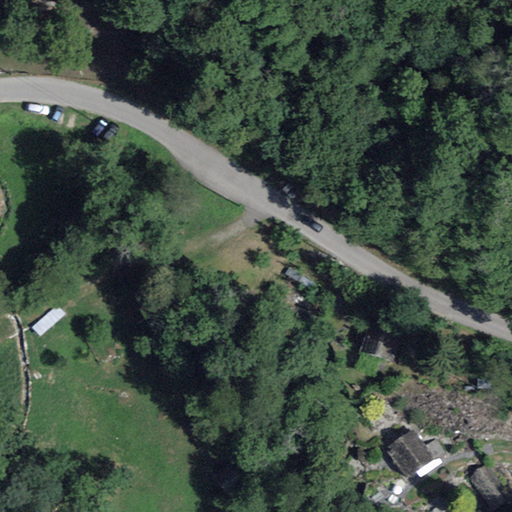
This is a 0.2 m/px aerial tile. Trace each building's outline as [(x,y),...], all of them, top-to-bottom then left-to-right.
[(43,0),(42,6),(72,13),(74,0),(43,0)] [(371,328),(363,350),(394,360),(402,339),(371,328)] [(414,432),(392,447),(411,476),(433,461),(414,432)] [(212,481),(233,504),(259,480),(238,457),(212,481)] [(488,468),(473,477),(494,509),(509,499),(488,468)]
